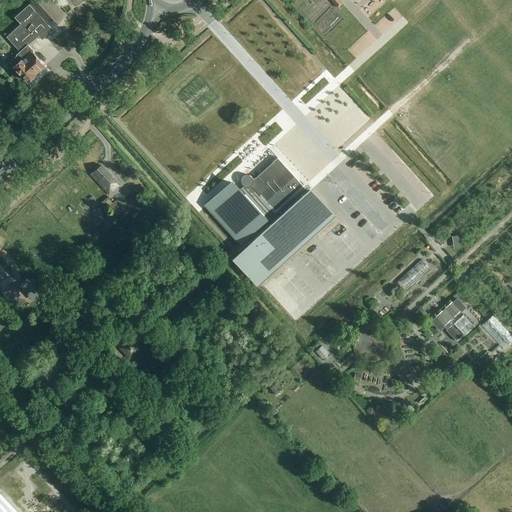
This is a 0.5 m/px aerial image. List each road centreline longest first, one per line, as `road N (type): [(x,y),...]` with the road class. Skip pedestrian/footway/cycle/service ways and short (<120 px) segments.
road 1 (primary): [(0,175),(130,56),(159,5)]
road 2 (track): [(466,45),(360,140)]
road 3 (unclassified): [(0,379),(93,477)]
